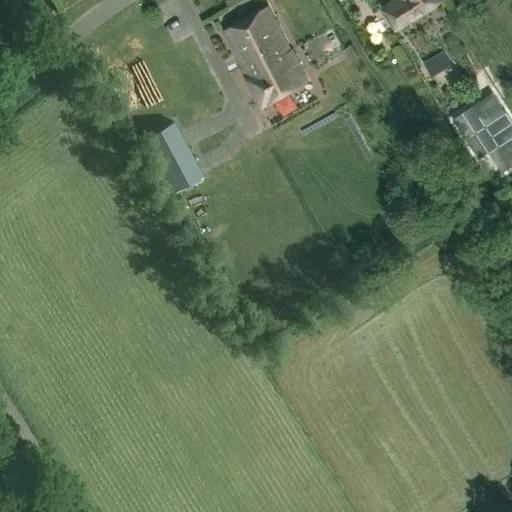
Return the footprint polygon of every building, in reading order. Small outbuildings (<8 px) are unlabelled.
[(394,29),(443,0),(391,0),(392,2),(382,8),(394,29)] [(222,31),(242,68),(241,69),(261,107),(306,82),(287,44),(286,44),(267,7),(222,31)] [(316,38),(303,44),(309,57),(322,51),(316,38)] [(442,51),(423,63),(431,77),(443,70),(447,77),(454,72),(442,51)] [(202,175),(174,121),(145,137),(174,190),(202,175)]
